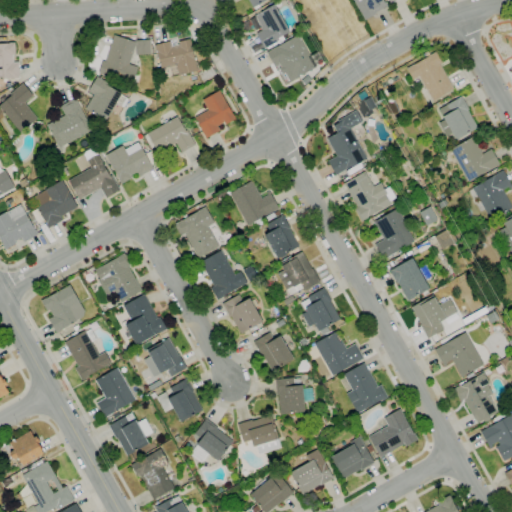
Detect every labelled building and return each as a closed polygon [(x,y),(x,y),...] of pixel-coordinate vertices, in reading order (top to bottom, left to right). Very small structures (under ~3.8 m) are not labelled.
[(266,0),(253,8),(248,0),(266,0)] [(365,20),(352,0),(382,0),(386,6),(376,12),(376,13),(365,20)] [(264,49),(255,34),(262,30),(261,27),(255,30),(249,20),(250,20),(247,16),(267,4),(269,7),(274,4),(289,32),(282,36),(284,38),(264,49)] [(135,46),(129,64),(137,67),(131,85),(98,74),(102,61),(104,62),(113,35),(134,42),(134,40),(150,40),(151,54),(135,55),(135,46)] [(289,82),(279,64),(274,67),(266,53),(298,35),(316,67),(289,82)] [(173,76),(170,65),(161,67),(155,46),(170,41),(172,47),(179,45),(178,42),(190,39),(192,45),(191,46),(197,70),(178,76),(178,75),(173,76)] [(0,81),(0,43),(15,42),(15,55),(13,55),(13,62),(18,62),(19,78),(7,79),(7,81),(0,81)] [(433,101),(418,76),(412,79),(407,69),(436,52),(442,63),(439,64),(453,89),(433,101)] [(203,82),(198,73),(210,66),(216,75),(203,82)] [(106,120),(85,109),(93,94),(88,91),(97,76),(111,84),(109,88),(128,99),(123,108),(116,103),(106,120)] [(19,133),(2,112),(0,114),(0,105),(2,103),(0,100),(0,98),(4,96),(3,95),(8,91),(10,94),(23,84),(33,96),(25,103),(37,118),(19,133)] [(206,138),(196,120),(195,117),(208,110),(202,100),(219,91),(232,115),(233,114),(235,119),(225,124),(224,122),(217,126),(219,131),(206,138)] [(456,139),(455,137),(454,138),(452,133),(446,136),(439,123),(444,120),(442,117),(443,117),(438,109),(461,96),(469,109),(467,110),(477,127),(456,139)] [(58,148),(46,125),(65,115),(60,106),(75,98),(92,130),(58,148)] [(158,153),(147,134),(177,117),(185,131),(187,130),(195,145),(181,152),(176,143),(158,153)] [(336,176),(326,159),(329,158),(330,160),(336,156),(326,139),(349,126),(367,158),(336,176)] [(467,182),(450,149),(472,137),(482,154),(491,149),(499,165),(467,182)] [(121,184),(105,155),(122,146),(124,150),(138,142),(141,148),(150,164),(151,163),(154,169),(140,176),(137,172),(130,176),(131,178),(121,184)] [(79,200),(67,181),(91,167),(87,161),(97,155),(102,163),(101,163),(109,177),(111,176),(119,190),(106,198),(100,188),(79,200)] [(0,169),(4,170),(5,170),(14,187),(0,194),(0,169)] [(491,221),(484,210),(480,212),(475,203),(479,200),(477,198),(473,200),(468,191),(472,189),(472,188),(502,170),(511,187),(509,188),(508,186),(502,190),(511,207),(507,210),(510,214),(501,219),(499,216),(491,221)] [(361,222),(354,209),(357,208),(344,184),(350,180),(348,177),(358,171),(359,172),(358,173),(359,174),(364,171),(371,184),(372,184),(374,187),(381,183),(384,189),(389,187),(396,198),(389,201),(390,204),(384,208),(385,209),(372,217),(371,215),(367,217),(368,218),(361,222)] [(21,187),(18,183),(25,179),(28,183),(21,187)] [(48,228),(46,225),(47,224),(37,208),(41,206),(35,196),(62,180),(77,207),(60,217),(62,220),(48,228)] [(253,226),(251,223),(248,225),(230,193),(251,181),(261,198),(267,195),(266,192),(269,191),(279,208),(265,216),(266,218),(253,226)] [(441,208),(437,203),(444,199),(447,204),(441,208)] [(5,250),(0,240),(0,215),(6,212),(7,212),(20,204),(34,230),(35,229),(38,234),(24,242),(21,238),(14,242),(16,244),(5,250)] [(382,259),(374,244),(383,239),(373,221),(384,216),(382,212),(393,206),(395,210),(402,207),(408,219),(404,221),(406,225),(405,226),(414,242),(382,259)] [(419,212),(429,206),(437,220),(426,226),(419,212)] [(197,258),(184,234),(181,235),(180,233),(179,234),(175,226),(176,226),(175,224),(197,212),(197,211),(205,207),(214,224),(208,227),(219,247),(197,258)] [(511,255),(511,256),(497,231),(505,227),(503,223),(506,222),(504,219),(511,214),(511,255)] [(277,259),(264,235),(270,232),(266,225),(283,215),(290,228),(289,229),(299,246),(277,259)] [(441,250),(434,237),(449,228),(456,241),(441,250)] [(262,248),(257,240),(262,237),(267,245),(262,248)] [(217,300),(210,288),(213,286),(200,262),(221,250),(235,275),(241,272),(247,284),(240,288),(240,287),(223,296),(223,297),(217,300)] [(286,305),(283,299),(289,296),(277,274),(282,270),(279,264),(302,252),(311,269),(312,268),(320,282),(304,291),(303,289),(291,295),(294,300),(286,305)] [(120,302),(114,291),(106,296),(97,280),(99,279),(94,270),(100,266),(101,267),(118,257),(124,254),(125,256),(126,255),(130,262),(129,263),(130,265),(128,266),(141,290),(120,302)] [(407,301),(397,283),(396,284),(389,271),(400,265),(412,258),(429,289),(407,301)] [(265,286),(261,277),(268,273),(273,282),(265,286)] [(55,333),(48,319),(52,317),(49,310),(46,311),(41,300),(69,285),(78,302),(79,302),(84,311),(83,317),(76,321),(62,329),(62,330),(55,333)] [(322,335),(319,330),(317,331),(313,324),(308,326),(301,313),(305,311),(305,309),(304,310),(300,303),(307,299),(307,297),(323,288),(331,301),(330,301),(340,319),(326,326),(329,331),(322,335)] [(136,345),(125,326),(132,322),(123,306),(143,294),(157,318),(159,317),(166,330),(160,334),(159,332),(136,345)] [(240,334),(230,316),(229,317),(222,304),(238,294),(243,302),(249,298),(260,318),(262,322),(240,334)] [(427,338),(420,326),(421,325),(411,307),(432,295),(438,305),(449,299),(457,312),(440,322),(444,329),(427,338)] [(278,328),(276,323),(283,320),(285,325),(278,328)] [(82,381),(75,368),(78,366),(64,342),(73,337),(72,334),(76,331),(78,334),(85,330),(86,332),(91,329),(96,339),(91,342),(99,355),(104,352),(111,365),(82,381)] [(332,376),(314,344),(336,331),(346,349),(355,344),(363,359),(332,376)] [(271,371),(262,354),(260,355),(253,342),(269,332),(273,339),(280,336),(293,359),(278,368),(278,367),(271,371)] [(461,377),(452,359),(445,363),(446,366),(444,367),(434,350),(465,332),(483,365),(461,377)] [(148,380),(139,363),(149,357),(147,353),(148,352),(146,350),(168,338),(178,355),(179,355),(186,368),(170,377),(166,370),(159,373),(159,374),(148,380)] [(119,360),(117,355),(122,352),(125,357),(119,360)] [(358,413),(352,404),(352,405),(346,394),(352,391),(343,375),(364,363),(378,387),(380,385),(387,397),(380,401),(380,400),(363,410),(358,413)] [(105,418),(96,403),(105,398),(95,380),(117,368),(135,400),(105,418)] [(476,424),(463,400),(460,401),(453,389),(459,385),(460,386),(474,378),(473,376),(481,371),(482,372),(489,368),(491,372),(485,376),(490,384),(487,385),(496,401),(492,403),(497,412),(476,424)] [(0,376),(2,380),(4,379),(7,385),(5,387),(8,393),(0,397),(0,376)] [(280,414),(278,394),(276,394),(275,379),(293,378),(293,379),(300,378),(301,385),(302,385),(302,386),(314,385),(315,403),(304,404),(305,412),(280,414)] [(181,422),(172,408),(165,412),(156,397),(165,392),(168,399),(174,395),(170,388),(186,379),(193,392),(192,392),(202,410),(181,422)] [(399,409),(413,433),(414,432),(418,439),(406,446),(404,444),(380,458),(368,437),(387,426),(383,418),(399,409)] [(126,456),(116,438),(115,438),(108,426),(121,419),(120,418),(131,413),(135,421),(145,440),(146,439),(148,444),(126,456)] [(511,456),(503,462),(495,447),(499,445),(497,441),(491,445),(492,448),(490,449),(481,432),(511,415),(511,456)] [(259,455),(256,446),(252,447),(252,445),(245,447),(243,442),(242,442),(237,424),(251,420),(251,422),(272,416),(281,448),(259,455)] [(201,463),(190,455),(197,446),(197,445),(201,439),(194,434),(205,419),(217,428),(216,429),(233,441),(229,446),(233,449),(229,455),(227,453),(221,462),(218,460),(218,461),(208,453),(201,463)] [(14,460),(11,459),(9,455),(10,453),(13,450),(9,443),(11,441),(10,440),(13,438),(14,440),(30,431),(31,434),(33,438),(36,436),(39,442),(37,443),(43,454),(22,466),(17,457),(14,460)] [(178,445),(174,438),(178,436),(182,443),(178,445)] [(341,480),(329,457),(342,450),(341,449),(350,444),(349,442),(359,436),(374,463),(361,470),(360,469),(341,480)] [(153,499),(139,475),(137,477),(130,465),(136,461),(137,463),(144,459),(143,458),(159,449),(168,464),(162,467),(164,470),(166,469),(168,474),(167,475),(174,488),(153,499)] [(302,495),(289,473),(292,472),(309,462),(305,456),(317,449),(334,478),(319,487),(318,485),(302,495)] [(26,511),(25,510),(33,505),(34,507),(38,505),(21,475),(46,461),(62,489),(66,486),(74,501),(58,510),(56,507),(46,511),(26,511)] [(268,511),(262,511),(249,495),(255,490),(254,489),(265,479),(265,480),(267,479),(267,478),(275,471),(293,493),(282,502),(281,501),(268,511)] [(424,511),(438,504),(437,502),(449,495),(453,502),(452,503),(457,511),(424,511)] [(156,511),(154,507),(171,498),(170,498),(174,496),(174,498),(178,496),(181,502),(186,511),(156,511)] [(58,511),(80,511),(76,503),(58,511)]
